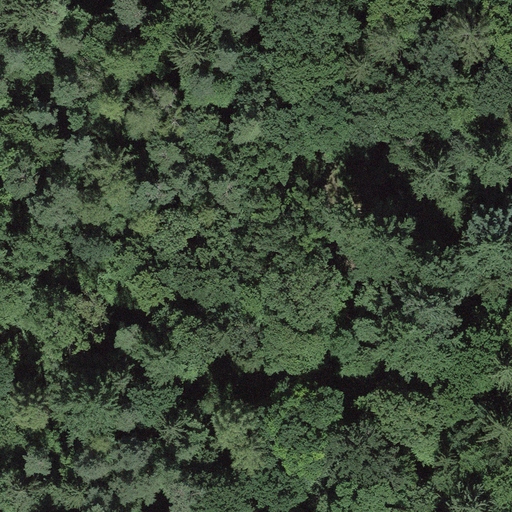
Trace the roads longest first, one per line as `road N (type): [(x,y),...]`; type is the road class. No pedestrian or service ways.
road 1 (track): [(278,0),(369,308)]
road 2 (track): [(369,308),(309,511)]
